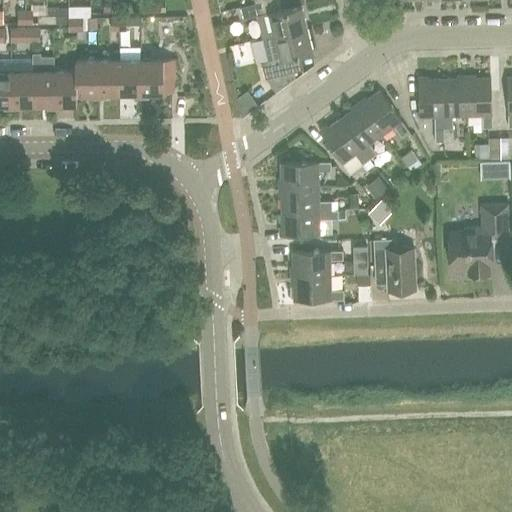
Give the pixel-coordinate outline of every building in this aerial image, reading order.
[(274,34),(307,26),(301,3),(282,8),(279,0),(264,0),(255,2),(258,14),(257,15),(263,37),(274,34)] [(38,22),(46,22),(46,14),(38,14),(38,22)] [(46,14),(46,22),(56,22),(56,14),(46,14)] [(312,49),(307,26),(274,34),(263,37),(268,60),(261,61),(265,78),(297,70),(293,54),(312,49)] [(31,27),(24,27),(10,27),(11,40),(31,40),(31,27)] [(46,107),(54,107),(53,69),(54,68),(54,55),(41,55),(41,51),(32,51),(32,69),(32,102),(46,102),(46,107)] [(173,57),(162,57),(140,58),(140,96),(148,96),(148,91),(172,91),(172,77),(173,77),(173,57)] [(90,97),(97,97),(97,58),(74,58),(75,68),(75,92),(76,92),(89,92),(90,97)] [(119,91),(118,58),(97,58),(97,97),(105,97),(105,91),(119,91)] [(133,96),(140,96),(140,58),(118,58),(119,91),(133,91),(133,96)] [(75,68),(54,68),(53,69),(54,107),(61,107),(61,102),(76,102),(76,92),(75,92),(75,68)] [(3,108),(11,108),(10,69),(0,69),(0,102),(3,103),(3,108)] [(10,69),(11,108),(18,108),(18,102),(32,102),(32,69),(10,69)] [(466,77),(467,114),(482,114),(482,127),(492,127),(491,76),(466,77)] [(452,115),(467,114),(466,77),(442,78),(443,128),(452,128),(452,115)] [(443,128),(442,78),(418,78),(418,116),(434,115),(434,140),(443,140),(443,128)] [(359,103),(381,134),(393,125),(401,135),(408,130),(379,89),(359,103)] [(359,103),(340,117),(369,158),(376,153),(369,142),(381,134),(359,103)] [(369,158),(340,117),(320,132),(342,162),(354,153),(362,163),(369,158)] [(500,157),(500,136),(489,137),(489,142),(487,142),(487,157),(500,157)] [(281,186),(318,185),(318,170),(331,170),(330,161),(280,162),(281,186)] [(281,186),(281,210),(332,209),(331,200),(319,200),(318,185),(281,186)] [(483,275),(484,273),(489,273),(488,264),(491,264),(490,231),(509,231),(508,202),(480,203),(481,224),(471,225),(471,230),(450,231),(451,263),(468,263),(468,273),(475,273),(476,276),(483,275)] [(338,209),(332,209),(281,210),(282,235),(319,234),(319,218),(338,218),(338,209)] [(386,263),(387,282),(387,289),(415,288),(414,247),(396,248),(395,238),(373,239),(374,264),(386,263)] [(367,245),(355,245),(355,259),(367,259),(367,245)] [(293,275),(330,274),(330,259),(343,259),(342,249),(292,250),(293,275)] [(330,274),(293,275),(293,299),(344,298),(343,289),(331,289),(330,274)]
